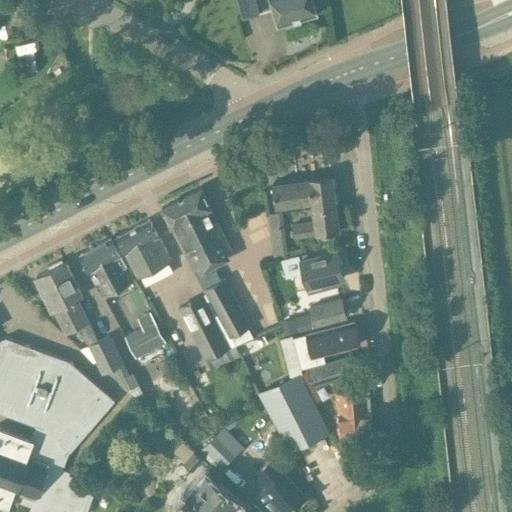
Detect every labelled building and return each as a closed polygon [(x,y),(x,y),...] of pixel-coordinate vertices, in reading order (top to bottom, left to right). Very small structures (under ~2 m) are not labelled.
[(255,0),(237,0),(243,18),(260,13),(255,0)] [(312,0),(271,0),(279,25),(317,14),(312,0)] [(313,201),(314,208),(336,205),(332,174),(310,177),(310,178),(273,183),(276,206),(313,201)] [(202,188),(182,198),(213,260),(229,252),(232,251),(211,208),(212,208),(202,188)] [(182,198),(162,207),(172,226),(173,225),(194,269),(204,288),(221,279),(216,269),(206,274),(205,271),(202,266),(213,260),(182,198)] [(336,205),(314,208),(316,222),(292,225),(294,238),(339,232),(336,205)] [(279,213),(268,214),(269,227),(280,226),(279,213)] [(117,237),(136,273),(138,277),(171,260),(149,219),(117,237)] [(280,226),(269,227),(272,244),(282,243),(280,226)] [(111,238),(80,254),(103,297),(115,291),(134,281),(111,238)] [(301,262),(303,271),(293,274),(296,289),(307,286),(308,291),(322,288),(321,283),(344,277),(341,266),(343,262),(342,258),(338,255),(337,253),(301,262)] [(50,270),(37,277),(53,309),(54,308),(67,333),(76,329),(81,326),(89,322),(90,322),(89,321),(88,319),(77,297),(83,294),(81,291),(80,289),(76,280),(67,262),(63,264),(61,260),(48,267),(50,270)] [(221,279),(204,288),(205,289),(206,292),(205,293),(212,306),(233,345),(249,337),(245,328),(251,326),(241,308),(234,295),(224,277),(221,279)] [(203,294),(179,306),(206,358),(233,345),(212,306),(205,293),(203,294)] [(292,332),(304,328),(347,317),(341,298),(310,306),(312,313),(281,321),(284,334),(292,332)] [(155,319),(126,335),(137,355),(166,340),(155,319)] [(301,366),(323,359),(322,354),(361,343),(355,321),(317,331),(314,332),(306,334),(304,328),(292,332),(301,366)] [(98,339),(89,343),(103,373),(113,369),(125,363),(125,362),(111,333),(98,339)] [(0,411),(14,417),(38,426),(33,438),(29,449),(42,453),(50,444),(67,459),(71,448),(115,400),(69,361),(6,338),(0,341),(0,411)] [(307,368),(308,372),(313,386),(359,371),(354,353),(307,368)] [(125,363),(113,369),(120,382),(140,398),(145,396),(134,372),(130,374),(125,363)] [(301,374),(258,393),(271,417),(290,452),(330,432),(322,417),(301,374)] [(335,394),(338,417),(340,440),(373,437),(368,391),(335,394)] [(0,504),(9,508),(12,499),(31,507),(28,511),(70,511),(72,510),(77,511),(86,511),(95,489),(81,484),(82,482),(75,479),(76,477),(69,474),(70,472),(64,469),(67,459),(50,444),(42,453),(29,449),(33,438),(0,425),(0,504)] [(218,466),(232,452),(216,435),(201,448),(218,466)] [(204,459),(183,441),(174,452),(184,461),(183,463),(193,471),(204,459)] [(254,473),(266,487),(264,489),(283,511),(287,511),(306,497),(284,472),(287,469),(275,455),(254,473)] [(213,467),(206,474),(216,483),(223,475),(213,467)] [(190,491),(178,505),(173,511),(172,511),(228,511),(238,502),(216,483),(206,474),(191,492),(190,491)]
